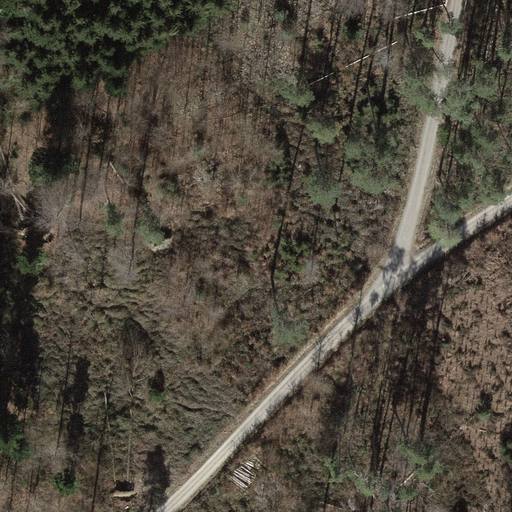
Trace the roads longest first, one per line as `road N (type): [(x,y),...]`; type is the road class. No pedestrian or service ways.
road 1 (track): [(163,511),(396,273),(511,202)]
road 2 (track): [(396,273),(449,0)]
